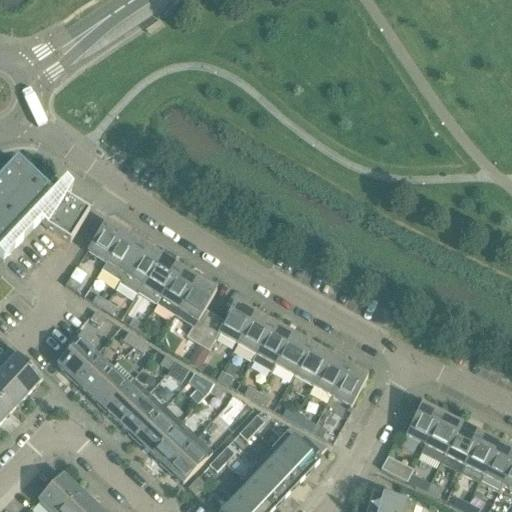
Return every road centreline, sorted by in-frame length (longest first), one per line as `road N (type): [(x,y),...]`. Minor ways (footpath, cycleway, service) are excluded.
road 1 (residential): [(412,369),(118,198)]
road 2 (residential): [(0,486),(56,439),(77,444),(149,511)]
road 3 (residential): [(29,341),(50,316),(44,293),(118,198)]
road 4 (residential): [(335,497),(412,369)]
road 5 (residential): [(118,198),(22,118)]
